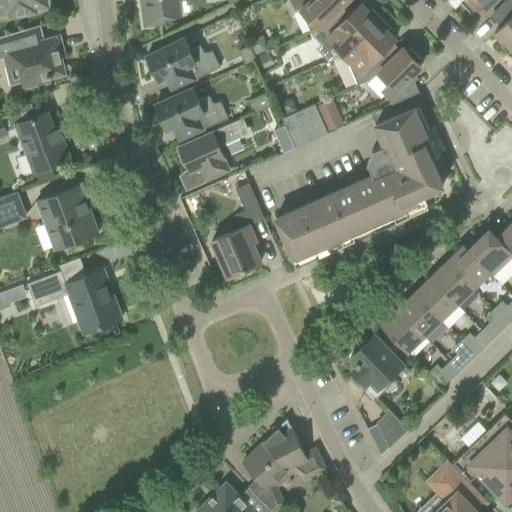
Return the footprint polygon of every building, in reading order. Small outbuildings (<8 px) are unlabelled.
[(0,0),(0,18),(7,17),(8,18),(35,13),(35,9),(44,7),(42,0),(0,0)] [(179,1),(183,0),(144,0),(146,9),(142,9),(144,26),(165,23),(164,18),(182,16),(179,1)] [(289,0),(295,11),(299,9),(311,31),(317,28),(318,28),(336,11),(347,0),(289,0)] [(464,0),(461,3),(460,4),(469,13),(470,12),(470,11),(475,7),(482,14),(496,0),(464,0)] [(511,0),(505,0),(492,13),(503,24),(494,33),(499,37),(496,39),(506,54),(511,48),(511,0)] [(369,7),(366,10),(360,4),(344,20),(336,11),(318,28),(343,55),(343,54),(381,19),(369,7)] [(389,33),(392,30),(381,19),(343,54),(343,55),(344,56),(357,85),(374,77),(387,64),(378,55),(395,39),(389,33)] [(12,33),(0,36),(0,59),(1,59),(9,86),(20,83),(22,88),(26,87),(45,82),(44,79),(64,74),(58,51),(55,52),(52,38),(45,40),(15,47),(12,33)] [(190,51),(183,38),(146,56),(148,60),(146,61),(147,64),(148,68),(150,71),(152,73),(154,73),(158,81),(165,78),(171,91),(219,67),(212,52),(203,53),(200,46),(190,51)] [(255,56),(264,52),(259,39),(250,44),(255,56)] [(245,64),(255,60),(249,46),(239,50),(245,64)] [(418,63),(421,60),(409,48),(406,51),(403,48),(387,64),(374,77),(375,76),(385,86),(381,92),(392,104),(416,93),(411,81),(414,78),(411,75),(420,66),(418,63)] [(264,69),(274,65),(268,52),(258,56),(264,69)] [(208,96),(198,100),(193,88),(154,105),(156,108),(154,109),(155,113),(156,116),(158,119),(160,122),(162,121),(166,130),(173,127),(178,140),(227,118),(220,103),(212,104),(208,96)] [(254,113),(275,104),(270,92),(248,101),(254,113)] [(284,115),(296,110),(291,98),(278,103),(284,115)] [(294,148),(327,134),(314,104),(281,119),(284,126),(294,148)] [(440,153),(419,106),(419,105),(375,125),(383,145),(373,149),(372,149),(366,165),(367,165),(372,175),(275,218),(295,262),(427,203),(423,194),(443,185),(431,157),(440,153)] [(57,125),(52,127),(47,112),(14,125),(33,174),(62,163),(61,161),(69,158),(57,125)] [(0,137),(8,133),(1,118),(0,117),(0,137)] [(219,147),(240,138),(234,123),(212,132),(212,131),(178,147),(181,154),(178,155),(183,167),(186,166),(190,173),(200,169),(205,181),(229,170),(219,147)] [(283,152),(294,148),(284,126),(273,131),(283,152)] [(263,217),(252,193),(248,183),(235,189),(244,210),(235,215),(241,228),(211,241),(227,277),(260,262),(252,243),(256,241),(248,224),(263,217)] [(53,250),(98,233),(79,185),(34,202),(53,250)] [(0,227),(27,218),(17,192),(0,198),(0,227)] [(511,247),(511,220),(504,229),(505,230),(500,235),(511,247)] [(493,275),(511,257),(511,254),(488,230),(468,249),(463,244),(464,243),(463,243),(462,244),(493,275)] [(492,276),(493,275),(462,244),(450,256),(451,257),(446,261),(471,287),(472,287),(488,271),(492,276)] [(472,287),(471,287),(446,261),(442,265),(441,264),(429,276),(455,303),(472,287)] [(81,334),(121,318),(103,270),(66,284),(60,270),(26,283),(35,307),(67,295),(81,334)] [(455,303),(429,276),(413,292),(439,319),(455,303)] [(21,285),(3,291),(8,303),(26,297),(21,285)] [(423,335),(439,319),(413,292),(396,308),(423,335)] [(406,351),(423,335),(396,308),(385,319),(386,321),(381,326),(406,351)] [(491,340),(499,332),(490,323),(482,331),(491,340)] [(483,347),(491,340),(482,331),(474,338),(483,347)] [(389,377),(402,365),(373,335),(368,340),(365,337),(352,349),(355,352),(350,357),(357,365),(351,371),(353,373),(348,378),(358,388),(363,383),(365,385),(365,384),(368,387),(365,390),(373,399),(393,380),(389,377)] [(458,372),(466,364),(457,355),(449,362),(458,372)] [(450,379),(458,372),(449,362),(442,370),(450,379)] [(407,430),(406,430),(389,411),(377,423),(389,447),(407,430)] [(511,420),(504,413),(452,462),(470,481),(477,474),(505,503),(511,496),(511,420)] [(313,474),(303,453),(286,418),(242,462),(268,488),(271,494),(263,502),(272,511),(273,511),(283,503),(275,486),(281,480),(277,472),(285,464),(304,478),(313,474)] [(487,502),(468,482),(448,461),(427,481),(446,501),(434,511),(477,511),(487,502)] [(252,511),(239,498),(225,484),(196,511),(252,511)]
